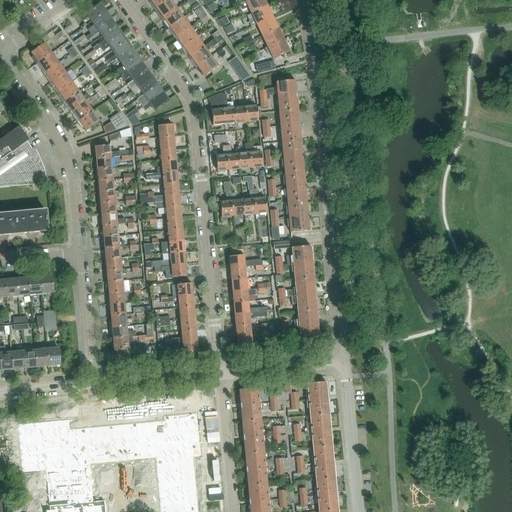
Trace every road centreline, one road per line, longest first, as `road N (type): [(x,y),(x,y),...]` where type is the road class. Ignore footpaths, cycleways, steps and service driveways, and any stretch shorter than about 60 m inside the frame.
road 1 (residential): [(218,370),(193,107),(120,0)]
road 2 (residential): [(343,359),(316,61),(301,0)]
road 3 (residential): [(78,254),(63,150),(1,52)]
road 4 (residential): [(358,511),(343,359)]
road 5 (residential): [(231,511),(218,370)]
road 6 (residential): [(90,383),(78,254)]
road 7 (residential): [(90,383),(218,370)]
road 8 (residential): [(218,370),(343,359)]
